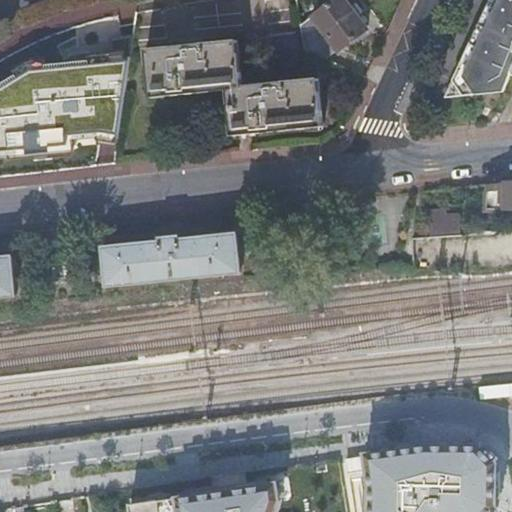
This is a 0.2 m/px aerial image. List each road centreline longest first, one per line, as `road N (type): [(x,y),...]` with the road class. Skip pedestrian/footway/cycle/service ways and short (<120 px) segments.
road 1 (residential): [(511,433),(478,415),(390,417),(0,468)]
road 2 (residential): [(358,166),(0,205)]
road 3 (residential): [(431,0),(358,166)]
road 4 (residential): [(511,152),(358,166)]
